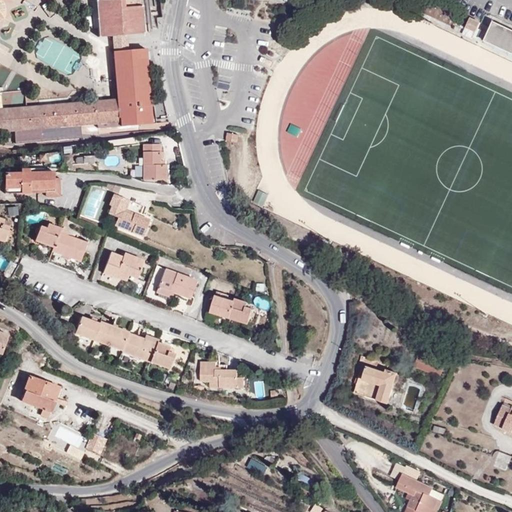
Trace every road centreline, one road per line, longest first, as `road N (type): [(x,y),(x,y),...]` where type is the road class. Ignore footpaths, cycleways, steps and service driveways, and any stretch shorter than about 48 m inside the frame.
road 1 (tertiary): [(268,420),(96,373),(0,305)]
road 2 (tertiary): [(0,488),(99,489),(268,420)]
road 3 (tertiary): [(205,191),(233,225),(331,290),(337,335),(309,402)]
road 4 (residential): [(309,402),(511,502)]
road 5 (tertiary): [(178,0),(169,51),(205,191)]
road 6 (residential): [(205,191),(181,195),(97,175),(79,175),(68,191)]
road 7 (residential): [(295,411),(377,511)]
